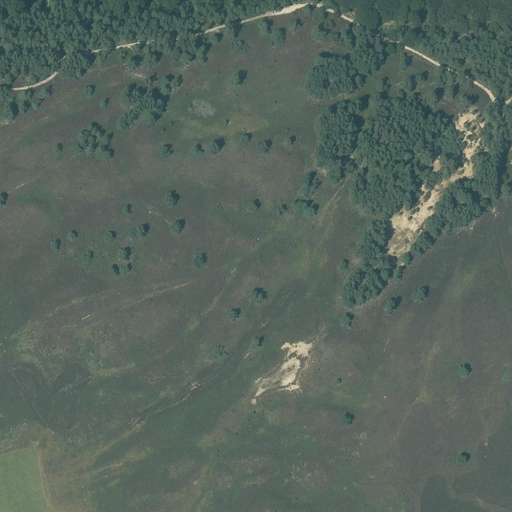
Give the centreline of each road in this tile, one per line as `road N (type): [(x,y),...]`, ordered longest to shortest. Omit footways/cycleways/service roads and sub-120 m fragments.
road 1 (track): [(315,4),(187,38),(67,56)]
road 2 (track): [(315,4),(487,88),(503,114)]
